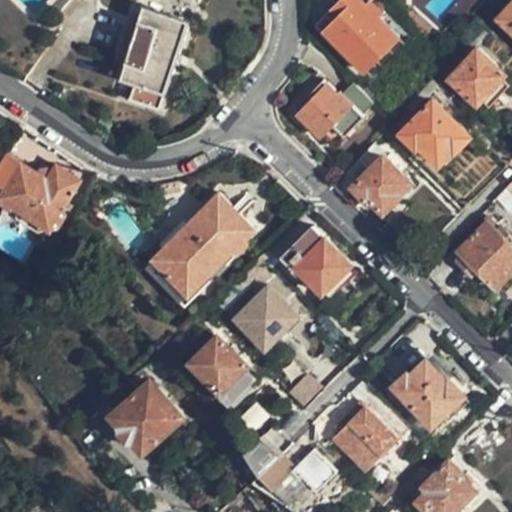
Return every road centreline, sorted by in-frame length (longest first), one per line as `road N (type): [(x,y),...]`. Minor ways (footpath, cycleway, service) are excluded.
road 1 (residential): [(250,116),(511,379)]
road 2 (residential): [(250,116),(205,152),(139,169),(94,152),(0,90)]
road 3 (unknown): [(427,294),(311,415)]
road 4 (residential): [(285,0),(285,51),(250,116)]
